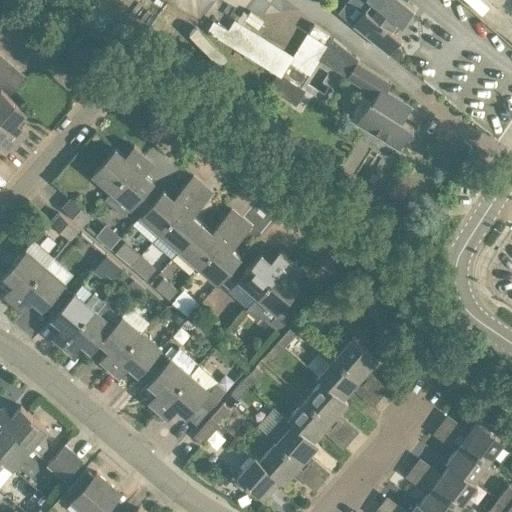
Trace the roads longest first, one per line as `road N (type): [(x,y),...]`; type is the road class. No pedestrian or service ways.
road 1 (residential): [(399,259),(148,82),(117,82),(0,211)]
road 2 (residential): [(209,511),(0,341)]
road 3 (tertiary): [(511,343),(468,314),(455,262),(511,171)]
road 4 (residential): [(320,511),(424,391)]
